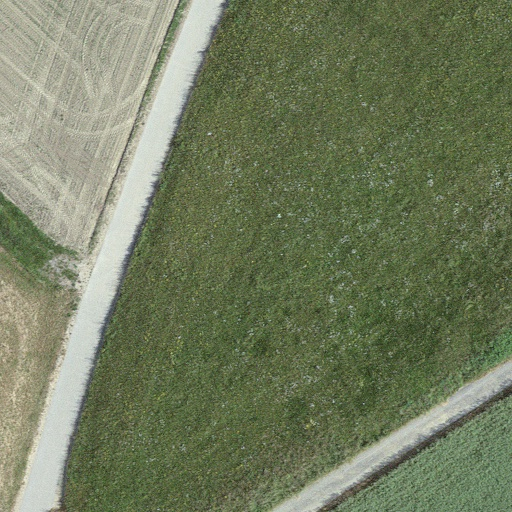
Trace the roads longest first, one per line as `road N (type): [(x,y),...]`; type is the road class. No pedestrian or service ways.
road 1 (track): [(31,511),(147,148),(209,0)]
road 2 (track): [(279,511),(511,358)]
